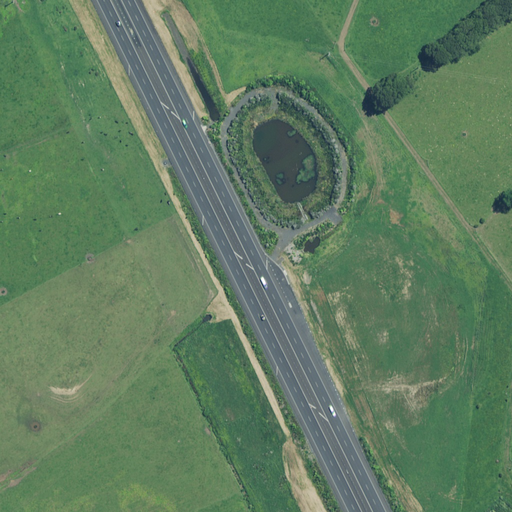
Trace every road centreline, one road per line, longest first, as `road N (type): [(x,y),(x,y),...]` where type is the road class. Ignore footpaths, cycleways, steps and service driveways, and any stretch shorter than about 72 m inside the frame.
road 1 (motorway): [(354,511),(102,0)]
road 2 (motorway): [(130,0),(380,511)]
